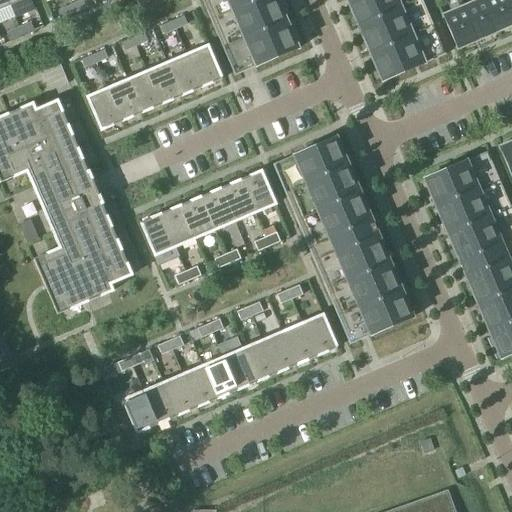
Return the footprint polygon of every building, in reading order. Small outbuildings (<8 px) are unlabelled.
[(0,0),(0,10),(10,7),(6,0),(0,0)] [(276,0),(201,0),(234,77),(248,71),(298,50),(276,0)] [(345,0),(381,83),(445,56),(420,0),(345,0)] [(483,0),(482,0),(463,9),(477,42),(497,33),(483,0)] [(511,11),(507,0),(483,0),(497,33),(511,26),(511,11)] [(71,7),(74,14),(85,9),(82,2),(71,7)] [(63,18),(74,14),(71,7),(60,11),(63,18)] [(463,9),(442,17),(457,51),(477,42),(463,9)] [(183,18),(172,23),(175,30),(186,25),(183,18)] [(172,23),(161,27),(164,35),(175,30),(172,23)] [(19,29),(22,36),(33,31),(30,24),(19,29)] [(11,41),(22,36),(19,29),(7,33),(11,41)] [(144,35),(133,40),(136,47),(147,43),(144,35)] [(133,40),(121,44),(125,52),(136,47),(133,40)] [(187,56),(201,89),(221,80),(207,47),(187,56)] [(104,52),(93,57),(96,64),(107,59),(104,52)] [(167,64),(181,98),(201,89),(187,56),(167,64)] [(93,57),(82,62),(85,69),(96,64),(93,57)] [(147,73),(161,106),(181,98),(167,64),(147,73)] [(126,81),(141,115),(161,106),(147,73),(126,81)] [(106,90),(120,123),(141,115),(126,81),(106,90)] [(86,99),(100,132),(120,123),(106,90),(86,99)] [(33,260),(56,316),(112,292),(109,285),(131,276),(101,205),(101,204),(94,188),(88,173),(87,174),(57,102),(35,112),(32,105),(0,118),(0,183),(26,172),(59,249),(33,260)] [(272,166),(349,346),(363,340),(413,318),(335,138),(272,166)] [(511,142),(499,149),(511,179),(511,142)] [(424,181),(500,359),(511,353),(511,208),(489,153),(424,181)] [(241,182),(255,214),(275,206),(261,173),(241,181),(241,182)] [(220,190),(234,223),(255,214),(241,182),(241,181),(220,190)] [(200,199),(214,231),(234,223),(220,190),(200,199)] [(180,207),(194,240),(214,231),(200,199),(180,207)] [(160,216),(174,249),(194,240),(180,207),(160,216)] [(140,224),(154,257),(174,249),(160,216),(140,224)] [(276,234),(265,238),(268,248),(280,243),(276,234)] [(253,243),(257,252),(268,248),(265,238),(253,243)] [(225,256),(229,265),(240,260),(236,251),(225,256)] [(214,260),(218,269),(229,265),(225,256),(214,260)] [(185,272),(189,281),(200,277),(196,268),(185,272)] [(174,277),(178,286),(189,281),(185,272),(174,277)] [(287,291),(291,301),(302,296),(298,287),(287,291)] [(276,296),(280,306),(291,301),(287,291),(276,296)] [(247,308),(252,318),(263,313),(259,304),(247,308)] [(247,308),(236,313),(241,323),(252,318),(247,308)] [(323,315),(303,323),(317,357),(337,349),(323,315)] [(208,325),(212,335),(223,330),(219,321),(208,325)] [(303,323),(282,332),(297,366),(317,357),(303,323)] [(196,330),(201,340),(212,335),(208,325),(196,330)] [(282,332),(262,340),(277,375),(297,366),(282,332)] [(179,337),(168,342),(172,352),(183,347),(179,337)] [(262,340),(242,349),(257,383),(277,375),(262,340)] [(157,347),(161,357),(172,352),(168,342),(157,347)] [(242,349),(222,358),(236,392),(257,383),(242,349)] [(144,365),(152,362),(148,351),(139,354),(144,364),(144,365)] [(128,359),(132,369),(144,364),(139,354),(128,359)] [(222,358),(201,366),(216,401),(236,392),(222,358)] [(121,373),(132,369),(128,359),(117,364),(121,373)] [(201,366),(181,375),(196,409),(216,401),(201,366)] [(181,375),(161,384),(176,418),(196,409),(181,375)] [(161,384),(141,392),(155,426),(176,418),(161,384)] [(155,426),(141,392),(121,400),(136,435),(155,426)] [(431,440),(420,443),(424,455),(434,451),(431,440)] [(452,511),(446,494),(394,511),(452,511)]
